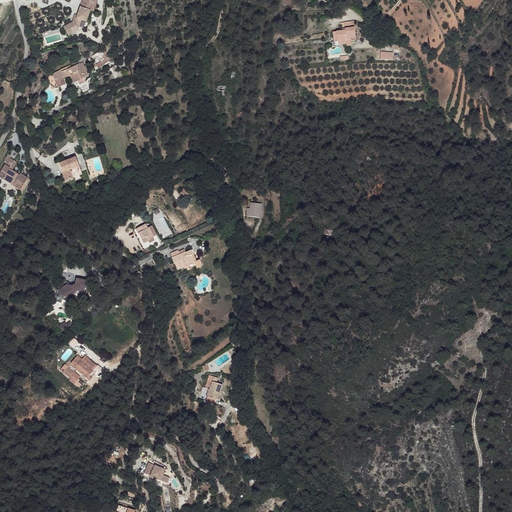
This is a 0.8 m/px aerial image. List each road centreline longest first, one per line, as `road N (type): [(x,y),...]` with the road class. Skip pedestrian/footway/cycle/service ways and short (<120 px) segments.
road 1 (track): [(217,511),(201,456),(137,396),(141,346),(151,329),(147,289),(134,267),(105,284),(52,202),(16,108)]
road 2 (track): [(235,213),(198,71),(220,28),(222,0)]
road 3 (unclassified): [(0,146),(25,66),(16,0)]
road 4 (unknown): [(213,479),(228,490),(242,481),(214,425),(229,400)]
